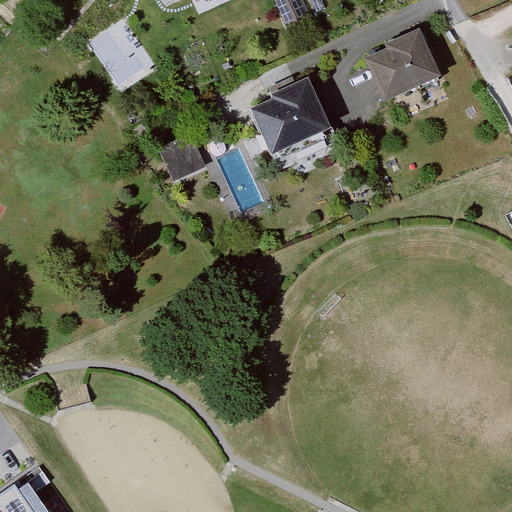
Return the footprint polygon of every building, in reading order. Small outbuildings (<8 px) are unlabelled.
[(188,0),(195,14),(225,0),(188,0)] [(315,24),(303,0),(272,0),(291,37),(315,24)] [(389,110),(444,84),(421,36),(388,52),(390,56),(369,66),(389,110)] [(277,162),(332,137),(309,89),(276,104),(278,109),(257,119),(277,162)] [(193,140),(163,153),(174,179),(204,167),(193,140)] [(34,511),(15,484),(0,494),(0,511),(34,511)]
